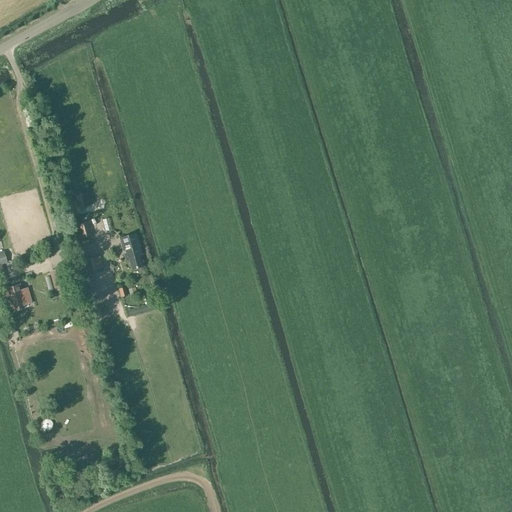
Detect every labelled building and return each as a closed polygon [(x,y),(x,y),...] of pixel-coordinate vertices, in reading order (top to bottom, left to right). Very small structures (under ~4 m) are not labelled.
[(103,220),(106,232),(113,230),(109,218),(103,220)] [(90,236),(86,223),(79,225),(83,238),(90,236)] [(138,256),(142,255),(135,234),(119,239),(125,260),(128,259),(131,271),(142,268),(138,256)] [(83,273),(102,268),(99,257),(80,262),(83,273)] [(60,269),(50,271),(55,291),(65,288),(60,269)] [(89,275),(81,277),(84,286),(92,284),(89,275)] [(23,306),(31,303),(27,288),(21,290),(19,285),(4,289),(7,300),(10,299),(13,311),(24,308),(23,306)] [(13,324),(6,326),(8,334),(15,332),(13,324)]
